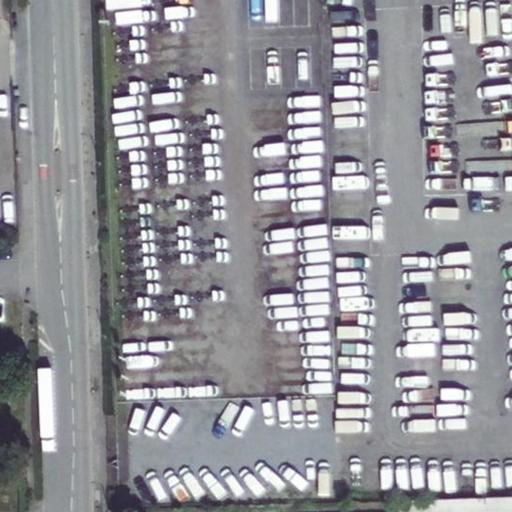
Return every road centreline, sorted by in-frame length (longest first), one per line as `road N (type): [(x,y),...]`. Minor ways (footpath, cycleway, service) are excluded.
road 1 (unknown): [(406,194),(392,434),(504,424),(487,263),(510,226)]
road 2 (unclassified): [(56,0),(69,511)]
